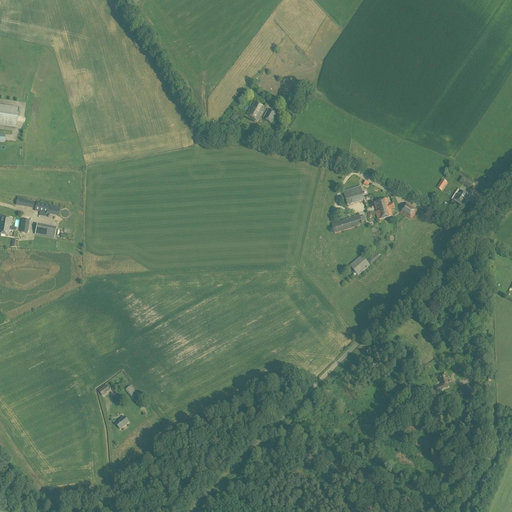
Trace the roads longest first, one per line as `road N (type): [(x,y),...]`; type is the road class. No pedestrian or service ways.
road 1 (unclassified): [(186,511),(470,230)]
road 2 (unclassified): [(470,230),(301,150),(200,138)]
road 3 (track): [(458,511),(493,451),(487,241)]
